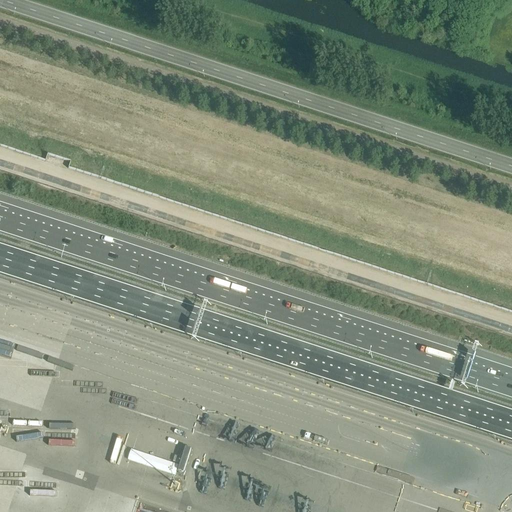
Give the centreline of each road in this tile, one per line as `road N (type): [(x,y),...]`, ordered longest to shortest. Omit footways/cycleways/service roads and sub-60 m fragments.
road 1 (motorway): [(0,254),(511,422)]
road 2 (secondary): [(511,166),(0,0)]
road 3 (motorway): [(511,387),(0,221)]
